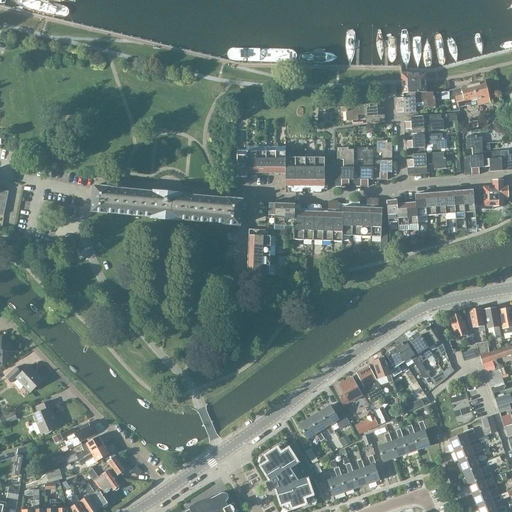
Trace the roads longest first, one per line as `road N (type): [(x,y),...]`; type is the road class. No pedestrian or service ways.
road 1 (tertiary): [(222,451),(409,315),(511,290)]
road 2 (unclassified): [(222,451),(192,391),(98,275),(83,238),(88,195)]
road 3 (residential): [(169,490),(0,317)]
road 4 (residential): [(249,195),(325,199),(383,195),(402,185)]
